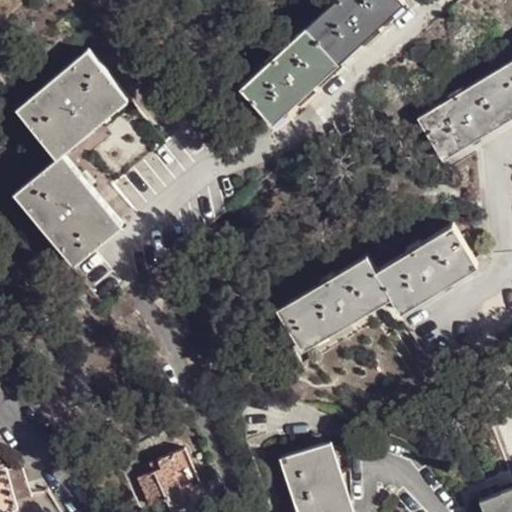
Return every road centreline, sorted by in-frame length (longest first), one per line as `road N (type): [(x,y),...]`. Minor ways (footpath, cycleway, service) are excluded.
road 1 (residential): [(262,414),(361,427),(372,468)]
road 2 (residential): [(0,400),(87,511)]
